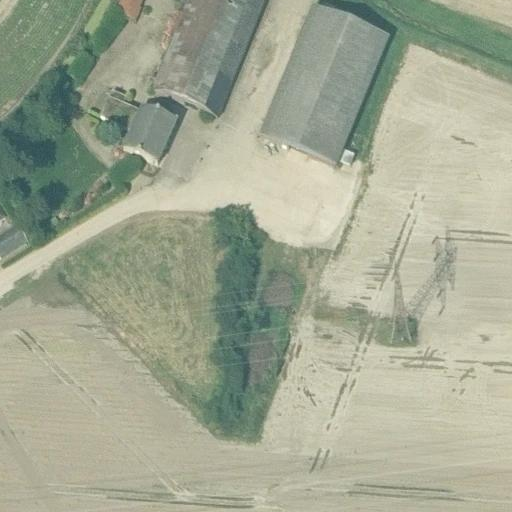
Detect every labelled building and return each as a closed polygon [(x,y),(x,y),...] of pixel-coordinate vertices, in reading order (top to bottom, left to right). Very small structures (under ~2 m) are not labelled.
[(118,0),(113,15),(132,23),(141,0),(118,0)] [(190,0),(153,93),(218,120),(266,0),(190,0)] [(389,40),(383,38),(315,10),(261,139),(335,169),(389,40)] [(98,119),(132,133),(124,151),(158,167),(177,124),(143,109),(140,114),(120,105),(123,99),(109,93),(98,119)] [(17,229),(0,240),(0,259),(1,261),(27,244),(17,229)]
